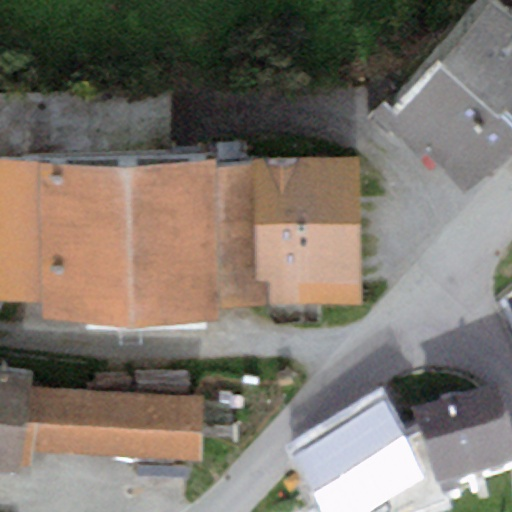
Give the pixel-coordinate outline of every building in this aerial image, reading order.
[(511,0),(478,0),(389,105),(385,101),(372,113),(419,160),(426,154),(464,195),(511,155),(511,0)] [(253,282),(252,163),(217,164),(216,158),(0,159),(0,304),(42,305),(43,321),(219,319),(219,305),(268,305),(267,282),(253,282)] [(252,159),(252,163),(253,282),(267,282),(268,305),(361,305),(359,158),(252,159)] [(33,373),(0,368),(0,471),(30,474),(30,453),(33,386),(33,373)] [(33,386),(30,453),(203,462),(205,396),(33,386)] [(511,463),(498,411),(411,435),(439,509),(511,492),(511,463)] [(382,423),(295,474),(315,511),(439,511),(439,509),(411,435),(393,444),(382,423)]
